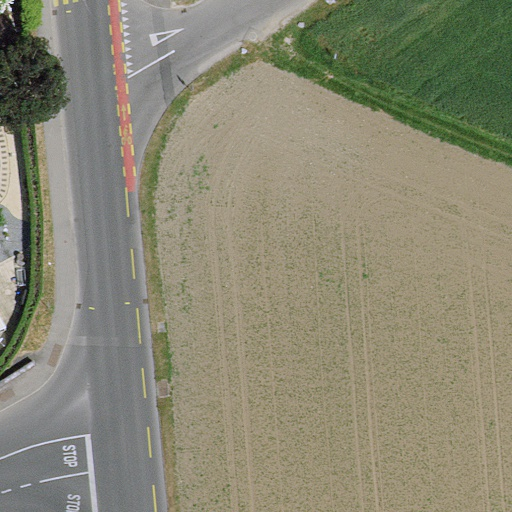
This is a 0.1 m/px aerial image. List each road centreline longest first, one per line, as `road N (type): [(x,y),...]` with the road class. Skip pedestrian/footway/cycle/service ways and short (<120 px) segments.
road 1 (secondary): [(127,443),(96,101)]
road 2 (unclassified): [(258,0),(96,101)]
road 3 (unclassified): [(127,443),(0,468)]
